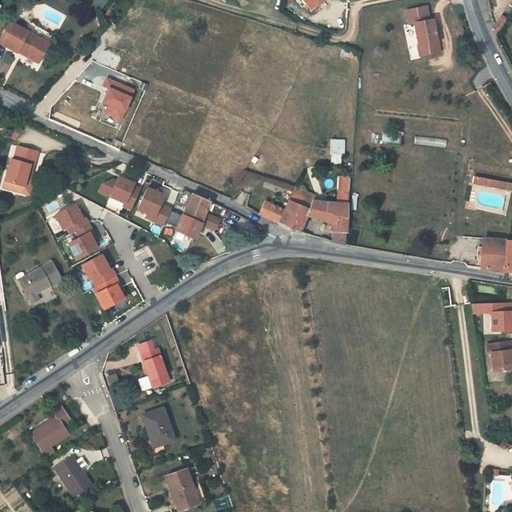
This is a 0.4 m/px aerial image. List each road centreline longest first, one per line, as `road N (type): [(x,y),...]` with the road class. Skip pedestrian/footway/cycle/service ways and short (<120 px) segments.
road 1 (residential): [(300,248),(236,208),(0,96)]
road 2 (residential): [(77,364),(234,263),(300,248)]
road 3 (residential): [(300,248),(511,279)]
road 4 (residential): [(135,511),(109,425),(77,364)]
